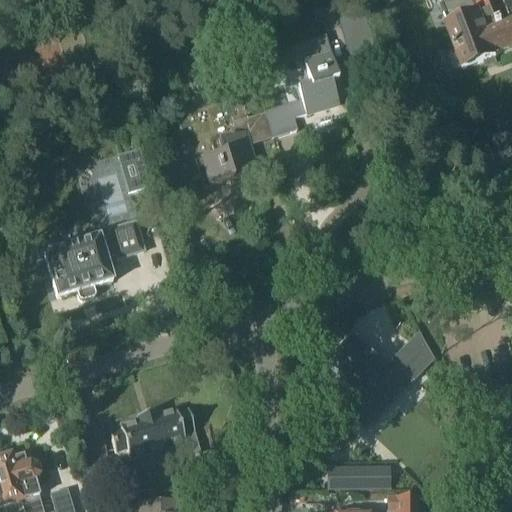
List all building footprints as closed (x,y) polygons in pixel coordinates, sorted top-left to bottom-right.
[(472,0),(434,0),(456,56),(454,57),(451,58),(449,62),(452,68),(452,70),(455,71),(457,72),(458,71),(461,70),(462,73),(482,65),(496,60),(495,59),(495,58),(511,51),(511,24),(502,28),(499,21),(507,18),(503,7),(501,3),(480,11),(477,12),(476,10),(472,0)] [(257,45),(252,26),(240,29),(245,48),(257,45)] [(309,85),(296,89),(301,105),(265,116),(273,142),(297,135),(293,122),(338,109),(333,93),(340,91),(328,53),(302,60),(309,85)] [(248,149),(262,145),(273,142),(265,116),(232,126),(235,138),(210,146),(214,158),(198,162),(199,164),(194,165),(202,191),(240,180),(238,174),(254,169),(248,149)] [(55,301),(63,299),(74,295),(76,301),(81,304),(92,301),(93,297),(91,291),(111,285),(104,261),(115,258),(116,263),(143,255),(134,226),(107,233),(109,240),(99,243),(98,240),(42,256),(55,301)] [(375,399),(380,394),(385,398),(390,404),(407,387),(389,369),(384,374),(350,341),(320,372),(363,414),(377,400),(375,399)] [(109,438),(114,456),(126,453),(128,463),(184,447),(181,437),(193,433),(187,415),(176,418),(175,414),(156,419),(155,415),(136,420),(137,425),(119,430),(120,434),(109,438)] [(88,492),(109,489),(104,454),(83,457),(88,492)] [(0,508),(19,503),(21,511),(40,511),(37,498),(32,484),(33,484),(37,477),(35,470),(25,467),(23,467),(21,460),(10,463),(9,459),(8,459),(0,455),(0,508)] [(384,472),(327,473),(327,494),(385,494),(384,472)] [(511,511),(511,492),(495,511),(511,511)] [(48,498),(52,511),(71,511),(66,493),(48,498)] [(418,511),(419,501),(394,501),(394,502),(386,502),(386,511),(418,511)]
